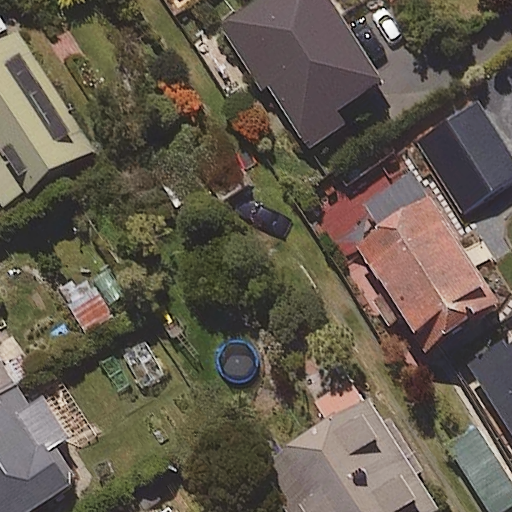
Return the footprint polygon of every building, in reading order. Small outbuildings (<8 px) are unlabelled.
[(389,78),(340,0),(261,0),(224,24),(266,90),(271,87),(309,148),(352,121),(343,107),(389,78)] [(94,150),(18,30),(0,41),(0,198),(5,206),(94,150)] [(254,182),(234,151),(203,170),(224,202),(254,182)] [(505,299),(419,167),(363,204),(371,216),(335,240),(390,324),(405,314),(428,349),(505,299)] [(0,308),(6,304),(0,294),(0,511),(30,511),(77,483),(54,447),(73,435),(48,395),(34,404),(0,349),(0,308)] [(511,347),(476,372),(511,427),(511,347)] [(437,511),(446,507),(360,370),(315,398),(330,421),(270,458),(304,511),(437,511)] [(501,511),(511,505),(511,474),(482,427),(450,446),(491,511),(501,511)]
